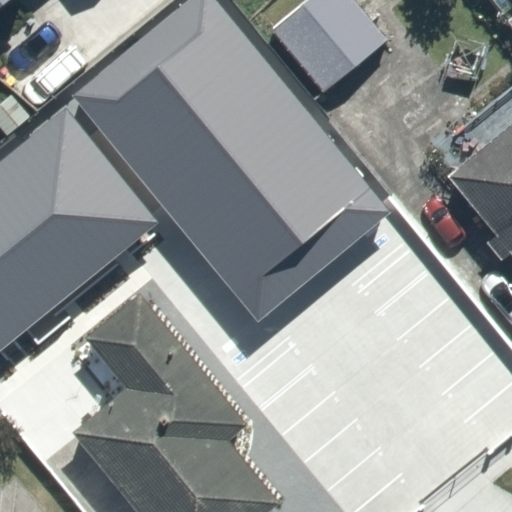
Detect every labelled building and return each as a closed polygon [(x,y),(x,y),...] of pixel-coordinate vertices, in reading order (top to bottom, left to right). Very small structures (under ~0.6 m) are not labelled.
[(401,26),(377,0),(300,0),(277,20),(334,85),(401,26)] [(287,99),(221,12),(64,130),(130,217),(287,99)] [(390,170),(333,105),(266,164),(323,229),(390,170)] [(511,108),(448,169),(511,235),(511,108)] [(139,239),(106,198),(79,220),(112,260),(139,239)] [(353,440),(485,335),(405,235),(272,340),(353,440)] [(71,421),(142,511),(259,511),(289,489),(246,435),(265,420),(150,275),(78,331),(119,384),(71,421)] [(511,308),(497,321),(511,339),(511,308)] [(0,511),(16,511),(0,491),(0,511)]
